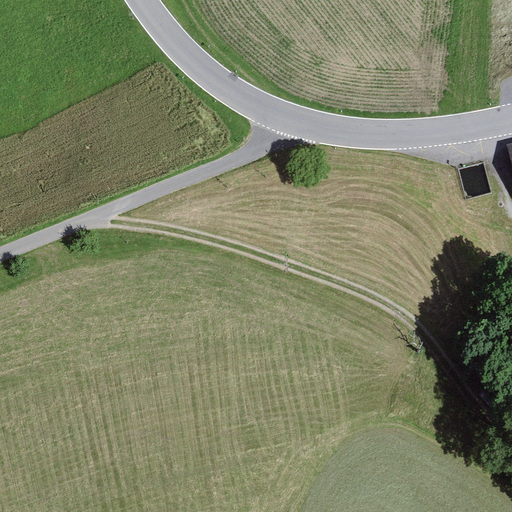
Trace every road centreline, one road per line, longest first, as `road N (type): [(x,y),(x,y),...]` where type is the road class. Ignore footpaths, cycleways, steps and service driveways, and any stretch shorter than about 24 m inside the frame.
road 1 (track): [(86,220),(213,236),(330,275),(414,319),(472,377),(511,439)]
road 2 (unclassified): [(0,255),(230,162),(296,122)]
road 3 (tertiary): [(296,122),(409,133),(511,115)]
road 4 (tertiary): [(142,0),(208,75),(296,122)]
